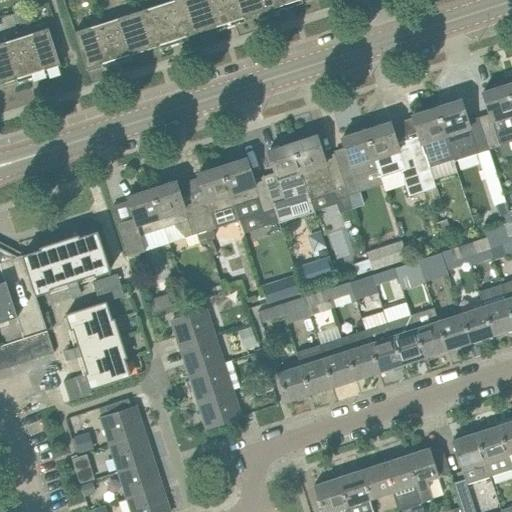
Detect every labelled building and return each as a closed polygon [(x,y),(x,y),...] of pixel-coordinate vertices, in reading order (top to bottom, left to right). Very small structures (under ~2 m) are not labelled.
[(26,0),(29,9),(41,5),(39,0),(26,0)] [(191,0),(171,0),(161,3),(174,43),(188,39),(187,35),(201,31),(191,0)] [(222,0),(191,0),(201,31),(215,26),(216,30),(231,25),(222,0)] [(254,0),(222,0),(231,25),(245,20),(244,17),(258,12),(254,0)] [(286,0),(254,0),(258,12),(272,8),(274,11),(289,6),(286,0)] [(161,3),(132,13),(144,49),(158,45),(159,48),(174,43),(161,3)] [(132,13),(104,22),(117,62),(131,57),(130,54),(144,49),(132,13)] [(75,31),(87,68),(101,63),(102,67),(117,62),(104,22),(75,31)] [(48,27),(19,37),(32,77),(46,72),(45,69),(60,64),(48,27)] [(19,37),(0,42),(0,75),(2,83),(16,78),(18,81),(32,77),(19,37)] [(511,101),(506,84),(482,92),(491,119),(480,123),(489,150),(499,146),(498,144),(511,139),(511,101)] [(469,126),(460,99),(436,107),(449,146),(473,138),(478,153),(489,150),(480,123),(469,126)] [(412,115),(414,122),(421,142),(410,146),(424,191),(435,188),(429,168),(453,160),(448,146),(449,146),(436,107),(412,115)] [(399,149),(390,122),(366,129),(381,176),(399,171),(408,196),(424,191),(410,146),(399,149)] [(350,165),(339,168),(336,159),(348,195),(359,191),(357,187),(381,179),(380,177),(381,176),(366,129),(341,137),(350,165)] [(325,162),(316,135),(292,143),(310,198),(333,191),(336,198),(348,195),(336,159),(325,162)] [(268,150),(271,158),(277,178),(265,182),(273,208),(278,223),(292,218),(288,204),(309,197),(309,199),(310,198),(292,143),(268,150)] [(255,185),(246,158),(223,165),(240,219),(273,208),(265,182),(255,185)] [(223,165),(198,173),(206,201),(195,204),(204,230),(240,219),(223,165)] [(184,208),(176,180),(153,188),(165,226),(173,224),(184,237),(204,230),(195,204),(184,208)] [(500,184),(489,188),(494,206),(495,205),(499,216),(509,213),(506,202),(500,184)] [(120,229),(118,223),(117,223),(128,256),(145,250),(140,234),(165,226),(153,188),(127,196),(136,223),(120,229)] [(511,233),(511,222),(505,225),(485,231),(486,237),(489,248),(490,248),(511,241),(511,237),(511,234),(511,233)] [(59,240),(40,246),(40,249),(22,254),(35,294),(50,289),(50,287),(53,286),(72,280),(91,274),(94,273),(95,275),(110,270),(108,265),(104,253),(101,243),(97,230),(79,236),(78,234),(59,240)] [(467,256),(480,252),(476,240),(464,244),(467,256)] [(467,256),(464,244),(441,251),(444,263),(443,263),(445,271),(468,264),(466,256),(467,256)] [(47,330),(44,321),(42,313),(35,294),(22,254),(17,256),(0,247),(0,369),(54,352),(47,330)] [(435,266),(443,263),(444,263),(441,251),(418,259),(421,270),(423,269),(425,277),(438,274),(435,266)] [(329,257),(313,262),(319,281),(335,276),(329,257)] [(356,275),(370,270),(367,257),(352,262),(356,275)] [(421,270),(418,259),(395,266),(399,278),(397,278),(400,286),(409,283),(407,275),(421,270)] [(397,278),(399,278),(395,266),(372,274),(376,285),(397,278)] [(100,303),(106,301),(124,295),(117,274),(93,282),(100,303)] [(376,285),(372,274),(349,281),(353,293),(351,293),(354,301),(369,296),(366,289),(376,285)] [(511,279),(501,283),(511,315),(511,279)] [(288,296),(283,281),(263,288),(268,303),(288,296)] [(330,300),(351,293),(353,293),(349,281),(327,289),(330,300)] [(511,315),(501,283),(479,291),(484,306),(493,334),(511,328),(511,315)] [(330,300),(327,289),(303,296),(307,308),(330,300)] [(307,308),(303,296),(271,307),(274,318),(287,314),(307,308)] [(157,299),(149,301),(153,314),(161,311),(157,299)] [(73,328),(80,350),(87,372),(86,373),(91,388),(130,375),(124,357),(126,357),(114,318),(111,319),(106,301),(100,303),(66,314),(71,329),(73,328)] [(407,302),(382,309),(386,321),(410,314),(407,302)] [(493,334),(484,306),(461,314),(470,342),(493,334)] [(274,318),(271,307),(257,311),(261,323),(274,318)] [(205,309),(172,320),(177,337),(180,336),(183,346),(214,336),(205,309)] [(42,313),(44,321),(50,320),(47,312),(42,313)] [(470,342),(461,314),(438,321),(447,349),(470,342)] [(50,320),(44,321),(47,330),(52,328),(50,320)] [(447,349),(438,321),(415,328),(424,357),(447,349)] [(392,336),(388,322),(365,329),(378,371),(401,364),(392,336)] [(424,357),(415,328),(392,336),(401,364),(424,357)] [(378,371),(365,329),(342,337),(356,379),(378,371)] [(214,336),(183,346),(187,357),(184,357),(189,374),(223,363),(214,336)] [(342,337),(319,345),(323,358),(333,386),(356,379),(342,337)] [(269,372),(262,350),(252,353),(259,375),(269,372)] [(333,386),(323,358),(301,365),(310,394),(333,386)] [(223,363),(189,374),(195,390),(197,389),(201,399),(231,389),(239,387),(231,360),(223,363)] [(301,365),(277,373),(287,401),(310,394),(301,365)] [(69,396),(70,400),(91,393),(90,388),(91,388),(86,373),(64,380),(69,396)] [(64,380),(54,384),(59,400),(69,396),(64,380)] [(201,411),(207,427),(240,416),(231,389),(201,399),(204,410),(201,411)] [(140,423),(135,406),(102,417),(110,444),(141,434),(138,424),(140,423)] [(511,420),(498,425),(501,432),(508,453),(511,466),(511,420)] [(498,425),(475,432),(478,439),(489,475),(511,467),(511,466),(508,453),(501,432),(498,425)] [(88,432),(74,436),(79,453),(93,448),(88,432)] [(475,432),(452,440),(454,447),(458,459),(461,468),(464,478),(466,483),(489,475),(478,439),(475,432)] [(144,444),(141,434),(110,444),(119,471),(152,460),(147,443),(144,444)] [(429,447),(406,455),(408,462),(415,483),(421,502),(433,499),(427,480),(449,473),(441,448),(430,451),(429,447)] [(406,455),(383,462),(385,469),(392,491),(398,510),(421,502),(415,483),(408,462),(406,455)] [(157,476),(152,460),(119,471),(127,497),(158,487),(155,477),(157,476)] [(383,462),(360,470),(362,477),(369,498),(392,491),(385,469),(383,462)] [(90,466),(75,471),(79,483),(94,478),(90,466)] [(360,470),(337,477),(340,484),(348,511),(373,511),(369,498),(362,477),(360,470)] [(322,511),(348,511),(340,484),(337,477),(314,485),(316,492),(322,511)] [(80,485),(84,496),(84,495),(95,492),(96,492),(92,481),(91,481),(84,484),(80,485)] [(132,511),(169,511),(164,497),(162,498),(158,487),(127,497),(132,511)] [(462,511),(475,511),(473,502),(461,506),(462,511)]
